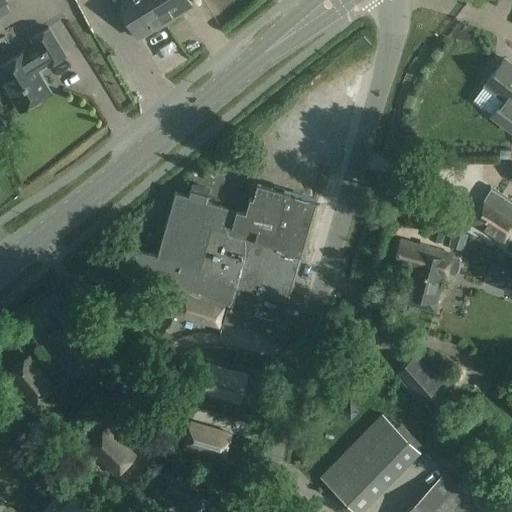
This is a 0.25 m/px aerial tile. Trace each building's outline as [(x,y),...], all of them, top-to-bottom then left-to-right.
[(166,24),(152,0),(124,0),(124,9),(140,35),(156,26),(160,27),(166,24)] [(152,0),(166,24),(177,17),(178,13),(194,4),(192,0),(152,0)] [(27,50),(0,66),(0,74),(3,79),(2,83),(8,92),(11,93),(21,109),(52,91),(39,69),(49,63),(50,65),(67,54),(51,27),(34,37),(38,44),(27,50)] [(486,84),(473,100),(492,114),(492,115),(511,130),(511,63),(505,58),(486,84)] [(191,190),(189,195),(176,191),(157,254),(128,245),(120,270),(228,304),(223,321),(289,342),(302,301),(288,297),(316,201),(284,191),(284,192),(258,184),(254,199),(251,198),(246,213),(206,201),(208,195),(191,190)] [(511,228),(511,201),(490,188),(486,196),(470,220),(504,241),(511,228)] [(449,244),(454,226),(435,221),(430,238),(449,244)] [(468,234),(455,230),(450,247),(463,250),(468,234)] [(392,263),(410,268),(400,303),(436,313),(445,282),(450,274),(455,275),(455,273),(456,272),(459,263),(458,260),(454,259),(451,254),(400,237),(392,263)] [(498,270),(508,257),(500,250),(489,263),(498,270)] [(47,294),(55,303),(67,294),(59,284),(47,294)] [(108,308),(146,337),(163,314),(125,285),(108,308)] [(216,330),(224,303),(185,293),(178,320),(216,330)] [(98,350),(73,320),(51,338),(77,368),(98,350)] [(199,371),(203,355),(190,351),(186,368),(199,371)] [(395,371),(421,401),(441,384),(416,353),(395,371)] [(55,386),(30,355),(8,373),(34,404),(55,386)] [(248,375),(209,363),(201,390),(239,402),(248,375)] [(343,410),(350,418),(358,410),(351,403),(343,410)] [(384,414),(321,477),(357,511),(361,511),(422,451),(418,448),(416,446),(397,427),(389,420),(384,414)] [(184,449),(222,460),(230,433),(192,422),(184,449)] [(108,427),(88,447),(86,449),(115,477),(136,454),(108,427)] [(511,511),(511,506),(473,468),(457,485),(445,473),(406,511),(511,511)] [(163,493),(187,511),(199,511),(212,496),(181,471),(163,493)] [(163,481),(152,472),(144,483),(154,491),(163,481)] [(74,476),(39,511),(98,511),(105,506),(74,476)]
